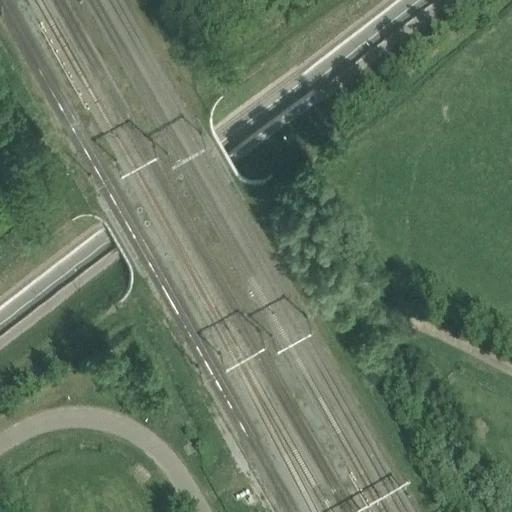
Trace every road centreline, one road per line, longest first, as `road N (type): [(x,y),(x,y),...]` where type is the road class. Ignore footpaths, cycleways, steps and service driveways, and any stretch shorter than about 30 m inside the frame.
road 1 (unclassified): [(0,324),(419,0)]
road 2 (unclassified): [(199,511),(154,448),(117,424),(44,422),(0,446)]
road 3 (track): [(0,388),(143,296)]
